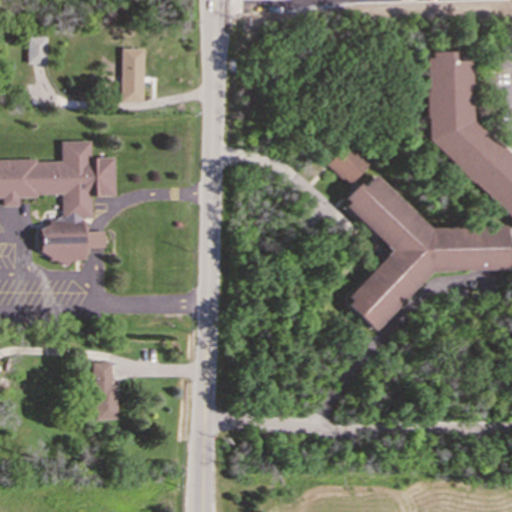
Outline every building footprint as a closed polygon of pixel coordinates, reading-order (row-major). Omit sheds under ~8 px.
[(43,35),(24,36),(25,63),(44,63),(43,35)] [(140,48),(118,47),(117,101),(139,101),(140,48)] [(511,222),(511,160),(468,119),(468,59),(459,59),(459,50),(430,51),(422,60),(422,139),(511,222)] [(58,194),(58,215),(36,227),(36,253),(44,253),(48,262),(68,262),(73,259),(84,259),(84,247),(101,247),(101,230),(86,230),(81,220),(88,216),(88,195),(111,195),(111,156),(87,156),(87,140),(57,140),(58,159),(0,159),(0,203),(1,205),(16,205),(15,195),(58,194)] [(346,186),(367,164),(343,142),(322,164),(346,186)] [(428,270),(511,269),(511,242),(507,247),(502,248),(502,225),(491,225),(490,225),(427,226),(371,173),(361,184),(353,184),(342,195),(343,207),(386,249),(344,294),(345,306),(370,330),(428,270)] [(108,361),(90,361),(91,419),(114,418),(114,383),(108,383),(108,361)]
